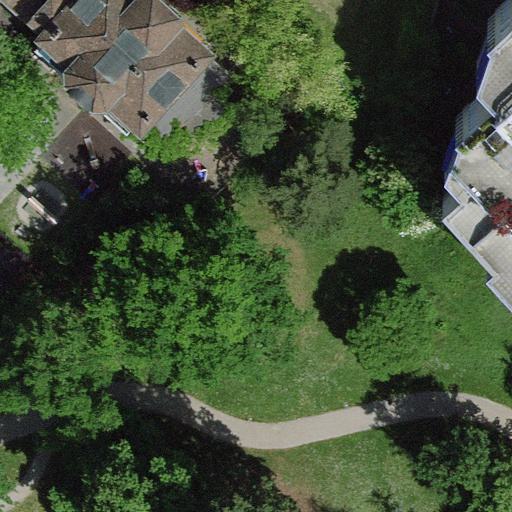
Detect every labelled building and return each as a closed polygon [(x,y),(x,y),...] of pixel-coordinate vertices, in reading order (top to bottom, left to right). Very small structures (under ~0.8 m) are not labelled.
[(13,0),(50,33),(78,0),(13,0)] [(78,0),(50,33),(38,46),(128,129),(142,116),(207,50),(209,47),(157,0),(78,0)] [(511,0),(509,0),(497,11),(511,26),(511,0)] [(207,50),(142,116),(168,140),(183,124),(188,129),(201,130),(225,105),(222,92),(216,88),(231,71),(207,50)] [(511,66),(465,109),(490,135),(482,159),(445,192),(511,264),(511,66)]
